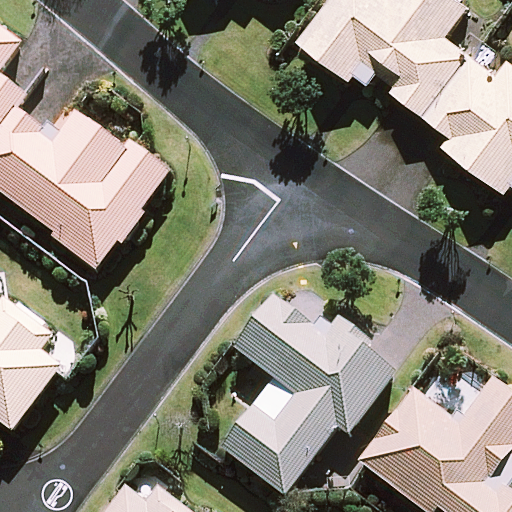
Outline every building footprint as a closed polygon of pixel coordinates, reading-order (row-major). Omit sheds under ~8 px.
[(338,0),(308,39),(360,79),(371,64),(462,134),(451,148),(509,193),(511,189),(511,72),(507,80),(454,39),(476,9),(464,0),(338,0)] [(0,186),(102,264),(171,175),(135,148),(126,159),(74,118),(56,141),(0,97),(0,70),(13,54),(0,44),(0,186)] [(230,450),(285,493),(336,427),(347,435),(393,374),(341,333),(332,345),(278,303),(240,353),(301,400),(281,427),(260,411),(230,450)] [(0,419),(14,430),(60,370),(42,357),(53,344),(6,308),(0,315),(0,419)] [(511,511),(511,493),(493,479),(511,453),(511,394),(497,383),(464,427),(420,394),(366,465),(427,511),(439,511),(442,508),(447,511),(511,511)] [(187,511),(162,493),(150,509),(131,494),(117,511),(187,511)]
